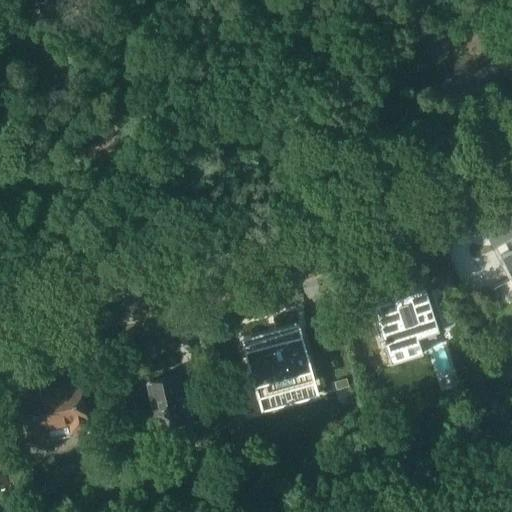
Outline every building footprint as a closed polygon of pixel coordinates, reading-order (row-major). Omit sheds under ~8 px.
[(511,248),(500,254),(511,277),(511,248)] [(404,295),(405,298),(370,310),(383,351),(379,357),(381,357),(384,351),(387,350),(391,364),(424,353),(419,338),(440,331),(426,288),(404,295)] [(255,387),(258,397),(315,381),(312,372),(313,372),(304,340),(300,328),(243,344),(247,355),(246,355),(255,388),(255,387)] [(181,395),(176,374),(148,380),(156,412),(150,414),(149,420),(153,424),(159,425),(159,426),(204,416),(199,391),(181,395)] [(20,396),(30,443),(50,439),(52,440),(69,436),(71,434),(94,429),(90,413),(86,413),(80,383),(69,386),(68,383),(32,391),(32,393),(20,396)] [(336,386),(338,393),(350,390),(348,383),(336,386)]
